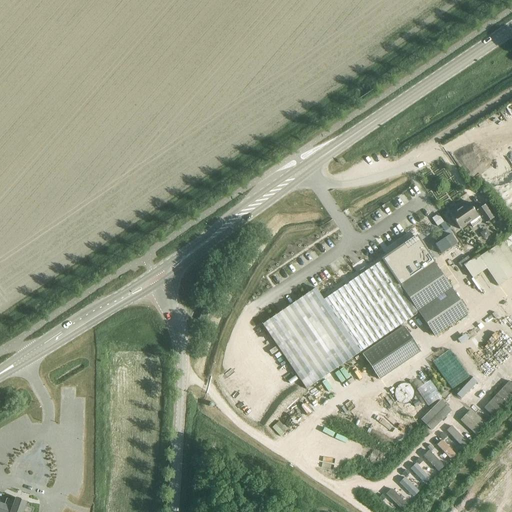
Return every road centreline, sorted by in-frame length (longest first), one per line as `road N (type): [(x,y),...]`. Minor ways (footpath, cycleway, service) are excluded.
road 1 (tertiary): [(153,277),(511,29)]
road 2 (unclassified): [(176,511),(184,384),(179,333),(153,277)]
road 3 (tertiary): [(0,374),(153,277)]
